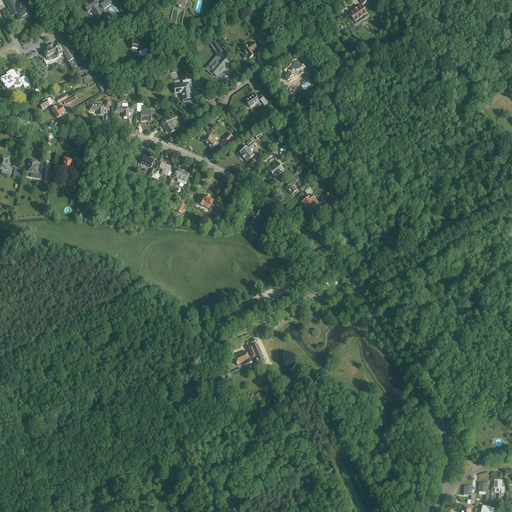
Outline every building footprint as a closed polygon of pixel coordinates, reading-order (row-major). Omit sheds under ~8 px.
[(29,8),(32,7),(28,0),(21,0),(23,3),(21,4),(21,2),(18,4),(19,5),(15,7),(12,0),(10,0),(6,2),(12,16),(18,13),(20,18),(31,13),(29,8)] [(93,0),(91,0),(83,6),(88,12),(91,10),(96,16),(101,13),(96,6),(97,5),(93,0)] [(177,0),(176,5),(179,5),(178,8),(181,9),(182,6),(185,7),(186,2),(188,2),(190,1),(190,0),(177,0)] [(355,22),(367,14),(361,6),(358,8),(352,12),(349,14),(355,22)] [(146,57),(148,49),(143,48),(145,42),(132,39),(130,49),(134,50),(134,49),(140,50),(138,56),(146,57)] [(68,62),(74,59),(65,42),(59,45),(59,46),(58,47),(58,46),(53,48),(51,48),(49,49),(49,50),(44,53),(46,57),(47,60),(48,60),(49,61),(50,61),(51,61),(59,56),(62,54),(61,52),(62,51),(68,62)] [(252,52),(257,49),(253,43),(248,46),(242,50),(249,59),(254,55),(252,52)] [(211,67),(207,71),(212,76),(214,74),(217,77),(221,71),(222,72),(229,64),(220,56),(213,64),(214,65),(212,68),(211,67)] [(288,73),(288,74),(284,77),(287,81),(290,79),(289,78),(292,76),(291,75),(294,73),(297,76),(302,73),(300,69),(302,68),(299,63),(297,64),(296,62),(292,65),(293,66),(289,69),(289,70),(288,70),(288,71),(288,72),(288,73)] [(25,76),(19,79),(13,69),(9,72),(10,73),(4,76),(3,76),(2,77),(1,78),(1,79),(0,80),(1,82),(3,83),(5,87),(6,87),(7,89),(14,85),(15,88),(17,87),(18,88),(23,85),(24,87),(30,84),(25,76)] [(191,99),(189,84),(190,80),(189,73),(181,74),(182,81),(183,81),(183,84),(173,85),(174,88),(173,88),(174,93),(175,93),(175,95),(181,94),(182,101),(183,101),(183,103),(189,102),(189,100),(191,99)] [(102,82),(98,84),(102,92),(106,89),(102,82)] [(56,100),(58,104),(67,99),(65,95),(56,100)] [(74,95),(67,99),(69,104),(77,99),(74,95)] [(245,101),(250,108),(259,101),(254,95),(245,101)] [(41,109),(42,110),(52,104),(52,103),(55,102),(52,97),(39,104),(40,107),(40,109),(40,110),(41,109)] [(122,104),(122,107),(120,107),(121,102),(115,102),(114,112),(123,113),(123,117),(128,117),(129,108),(128,108),(128,104),(122,104)] [(59,106),(54,109),(59,118),(63,115),(63,114),(67,111),(63,105),(59,108),(59,106)] [(97,115),(103,115),(104,106),(89,105),(89,110),(98,111),(97,115)] [(140,122),(150,122),(151,112),(141,112),(140,122)] [(169,135),(177,130),(171,120),(163,125),(165,128),(169,135)] [(223,140),(219,143),(218,144),(223,149),(228,145),(226,143),(233,136),(229,133),(223,139),(223,140)] [(218,144),(219,143),(211,135),(204,142),(212,150),(218,144)] [(248,146),(240,153),(246,162),(254,156),(249,150),(252,147),(254,149),(256,147),(253,142),(251,139),(246,143),(248,146)] [(140,163),(151,168),(155,160),(144,155),(140,163)] [(10,160),(0,158),(0,168),(4,170),(3,173),(15,175),(16,170),(9,169),(10,160)] [(72,161),(68,160),(67,159),(66,158),(65,159),(64,159),(62,170),(66,170),(65,177),(72,178),(73,174),(69,173),(70,171),(72,161)] [(37,165),(38,161),(29,160),(27,173),(32,174),(32,178),(41,179),(42,172),(39,172),(40,166),(37,165)] [(268,170),(275,178),(283,171),(275,161),(272,164),(273,165),(268,170)] [(167,176),(170,177),(173,171),(170,170),(171,167),(162,163),(159,168),(163,170),(162,174),(167,176)] [(176,169),(172,177),(174,178),(178,180),(177,182),(178,183),(184,185),(185,185),(186,182),(186,181),(188,182),(190,179),(187,178),(189,175),(189,174),(184,172),(185,171),(182,170),(182,171),(178,169),(177,170),(176,169)] [(298,183),(302,187),(308,181),(305,177),(298,183)] [(285,189),(291,196),(296,191),(292,187),(294,185),(292,184),(293,183),(292,182),(285,189)] [(330,192),(324,197),(331,205),(338,201),(330,192)] [(302,204),(308,212),(316,207),(311,200),(314,198),(312,195),(302,204)] [(205,197),(203,196),(202,198),(199,196),(197,200),(198,200),(196,203),(202,206),(203,206),(208,209),(210,206),(213,201),(209,199),(208,198),(209,197),(207,196),(206,197),(205,197)] [(175,212),(180,214),(185,205),(180,203),(175,212)] [(255,211),(254,212),(250,211),(248,217),(251,218),(249,223),(251,223),(250,225),(251,226),(254,227),(255,227),(255,225),(257,226),(259,221),(261,218),(260,217),(262,214),(255,211)] [(265,359),(263,359),(256,345),(258,342),(256,340),(253,340),(252,342),(246,344),(251,355),(249,356),(246,351),(234,357),(238,366),(256,357),(260,367),(265,365),(267,362),(265,359)] [(181,391),(186,398),(193,394),(188,386),(183,389),(181,391)] [(47,463),(51,470),(60,465),(56,458),(47,463)] [(501,493),(504,493),(505,487),(502,487),(502,480),(495,480),(494,488),(501,489),(501,493)] [(486,501),(489,502),(489,496),(490,490),(487,490),(487,484),(479,483),(479,492),(487,492),(486,501)] [(474,504),(475,504),(475,499),(474,499),(475,493),(471,493),(472,487),(464,486),(464,495),(471,496),(471,504),(474,504)]
